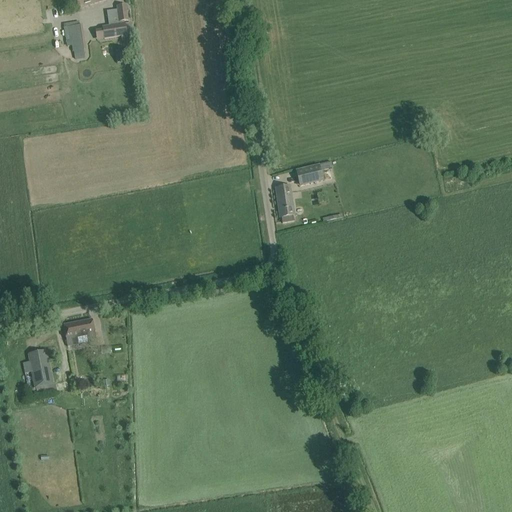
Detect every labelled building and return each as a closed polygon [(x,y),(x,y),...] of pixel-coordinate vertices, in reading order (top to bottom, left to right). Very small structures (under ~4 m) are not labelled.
[(75,0),(78,9),(106,0),(75,0)] [(126,5),(125,5),(117,7),(119,23),(128,21),(126,5)] [(128,36),(126,24),(102,28),(104,40),(118,37),(119,43),(124,42),(123,37),(128,36)] [(75,60),(84,58),(83,51),(84,51),(80,26),(69,27),(73,52),(74,52),(75,60)] [(322,182),(319,166),(296,171),(299,185),(309,183),(310,185),(322,182)] [(293,216),(294,216),(290,187),(276,189),(280,218),(281,218),(282,224),(294,222),(293,216)] [(92,320),(64,326),(63,326),(67,347),(96,342),(92,320)] [(29,355),(37,397),(57,393),(55,385),(53,385),(46,352),(29,355)]
